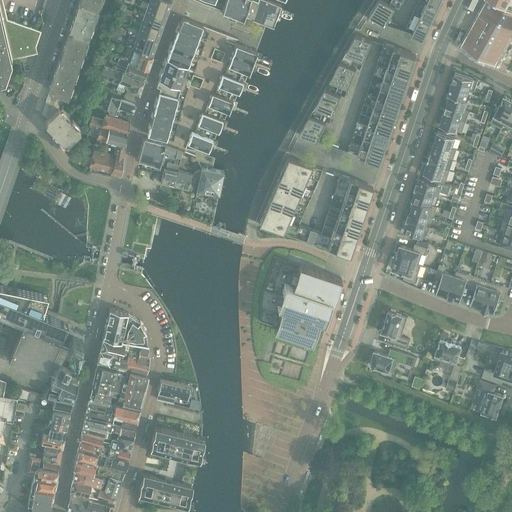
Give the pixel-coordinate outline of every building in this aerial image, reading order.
[(93,21),(98,6),(80,0),(75,15),(93,21)] [(168,0),(150,0),(150,3),(169,10),(172,1),(168,0)] [(245,13),(273,23),(281,2),(274,0),(225,0),(222,10),(243,18),(245,13)] [(396,6),(383,0),(379,0),(367,18),(386,25),(396,6)] [(511,0),(487,0),(462,46),(495,64),(511,33),(511,0)] [(437,7),(427,2),(421,16),(431,21),(437,7)] [(166,19),(169,10),(150,3),(146,12),(166,19)] [(36,46),(41,31),(7,19),(5,8),(3,9),(0,9),(0,6),(0,84),(3,84),(2,82),(5,82),(11,62),(11,59),(12,59),(16,58),(20,57),(38,52),(36,46)] [(146,12),(143,21),(162,28),(166,19),(146,12)] [(75,15),(70,29),(88,35),(93,21),(75,15)] [(412,33),(424,37),(431,21),(421,16),(412,33)] [(203,25),(182,17),(178,28),(199,36),(203,25)] [(162,28),(143,21),(140,30),(159,37),(162,28)] [(174,38),(195,46),(199,36),(178,28),(174,38)] [(83,50),(88,35),(70,29),(65,44),(83,50)] [(140,30),(137,39),(156,46),(159,37),(140,30)] [(373,40),(356,34),(341,61),(351,65),(355,56),(364,60),(373,40)] [(174,38),(170,48),(192,56),(195,46),(174,38)] [(156,46),(137,39),(134,48),(153,56),(156,46)] [(253,62),(257,51),(236,43),(232,54),(253,62)] [(65,44),(60,59),(78,65),(83,50),(65,44)] [(417,55),(384,44),(380,54),(391,58),(391,57),(413,65),(417,55)] [(132,47),(127,60),(148,69),(153,56),(134,48),(132,47)] [(188,66),(192,56),(170,48),(167,58),(188,66)] [(228,64),(243,69),(243,70),(249,72),(253,62),(232,54),(228,64)] [(145,79),(148,69),(127,60),(120,57),(117,64),(127,68),(125,71),(145,79)] [(391,57),(391,58),(388,67),(410,75),(413,65),(391,57)] [(167,58),(163,68),(184,76),(188,66),(167,58)] [(60,59),(55,74),(72,80),(78,65),(60,59)] [(357,68),(351,65),(341,61),(329,82),(330,82),(331,80),(349,87),(357,68)] [(240,79),(243,70),(243,69),(228,64),(224,73),(222,72),(218,83),(233,89),(239,92),(243,80),(240,79)] [(125,87),(139,94),(144,81),(104,65),(100,75),(119,83),(120,81),(127,83),(125,87)] [(410,75),(388,67),(384,77),(407,84),(410,75)] [(181,86),(184,76),(163,68),(156,86),(160,87),(159,92),(178,97),(181,86)] [(452,83),(470,89),(474,91),(478,80),(473,79),(473,78),(455,72),(452,83)] [(67,95),(72,80),(55,74),(50,89),(62,93),(67,95)] [(407,84),(384,77),(381,86),(404,94),(407,84)] [(208,102),(223,108),(223,109),(229,111),(233,100),(229,98),(233,89),(218,83),(214,93),(212,92),(208,102)] [(448,93),(468,100),(468,99),(466,99),(470,89),(452,83),(448,93)] [(404,94),(381,86),(378,96),(400,104),(404,94)] [(342,95),(327,88),(326,87),(310,115),(320,119),(324,110),(334,114),(342,95)] [(50,89),(48,95),(60,99),(62,93),(50,89)] [(156,102),(175,108),(178,97),(159,92),(156,102)] [(468,100),(448,93),(448,94),(450,94),(448,99),(446,98),(445,102),(447,103),(447,104),(465,110),(468,100)] [(48,95),(46,100),(59,105),(60,99),(48,95)] [(120,106),(133,111),(135,105),(121,99),(120,99),(112,96),(107,107),(109,110),(117,114),(120,106)] [(400,104),(378,96),(375,106),(397,113),(400,104)] [(505,121),(511,108),(511,100),(504,96),(498,108),(496,108),(494,112),(495,113),(494,115),(505,121)] [(46,100),(44,106),(55,110),(58,108),(59,105),(46,100)] [(153,113),(173,118),(175,108),(156,102),(153,113)] [(219,118),(223,109),(223,108),(208,102),(204,112),(202,111),(198,122),(213,127),(213,128),(219,130),(223,119),(219,118)] [(443,114),(466,122),(466,121),(461,120),(465,110),(447,104),(443,114)] [(41,113),(47,118),(55,110),(44,106),(41,113)] [(397,113),(375,106),(371,115),(394,123),(397,113)] [(45,121),(56,132),(69,119),(58,108),(55,110),(47,118),(45,121)] [(511,108),(505,121),(503,125),(511,129),(511,108)] [(116,129),(127,133),(130,122),(106,112),(103,120),(92,116),(90,124),(91,125),(89,131),(98,134),(100,125),(116,130),(116,129)] [(150,123),(170,129),(173,118),(153,113),(150,123)] [(466,122),(443,114),(440,125),(462,133),(466,122)] [(326,121),(320,119),(310,115),(299,135),(318,141),(326,121)] [(394,123),(371,115),(368,125),(391,133),(394,123)] [(56,132),(67,143),(80,130),(69,119),(56,132)] [(187,141),(209,149),(213,138),(209,137),(213,128),(213,127),(198,122),(194,131),(192,130),(187,141)] [(150,123),(148,134),(167,140),(170,129),(150,123)] [(97,137),(125,146),(127,133),(116,129),(116,130),(100,125),(98,134),(97,137)] [(391,133),(368,125),(365,135),(387,142),(391,133)] [(457,149),(452,147),(456,137),(438,131),(437,133),(435,132),(434,136),(436,137),(434,142),(457,149)] [(365,135),(362,144),(384,152),(387,142),(365,135)] [(143,138),(137,160),(160,166),(166,144),(143,138)] [(362,144),(352,140),(348,151),(381,162),(384,152),(362,144)] [(81,142),(73,149),(76,152),(83,145),(81,142)] [(457,149),(434,142),(431,152),(453,159),(457,149)] [(490,150),(502,156),(505,149),(494,143),(490,150)] [(122,175),(125,147),(117,145),(114,153),(116,153),(116,155),(94,149),(89,166),(122,175)] [(427,162),(450,170),(450,169),(445,168),(448,158),(453,160),(453,159),(431,152),(427,162)] [(323,169),(288,157),(284,167),(308,175),(308,176),(319,180),(323,169)] [(450,170),(427,162),(424,173),(446,180),(450,170)] [(178,170),(164,167),(161,182),(175,185),(178,170)] [(198,183),(197,190),(219,194),(224,172),(202,167),(201,169),(198,183)] [(308,175),(284,167),(280,177),(304,185),(308,176),(308,175)] [(192,181),(198,183),(201,169),(194,172),(192,181)] [(192,173),(178,170),(175,185),(189,188),(192,173)] [(373,186),(340,175),(336,186),(347,189),(347,188),(369,196),(373,186)] [(61,190),(35,177),(31,186),(56,199),(61,190)] [(304,185),(280,177),(276,186),(300,194),(304,185)] [(439,196),(442,186),(420,178),(418,183),(416,182),(414,188),(439,196)] [(300,194),(276,186),(271,195),(296,204),(300,194)] [(369,196),(347,188),(347,189),(344,198),(366,206),(369,196)] [(439,196),(414,188),(414,189),(416,189),(413,199),(437,207),(431,204),(434,195),(438,197),(439,196)] [(296,204),(271,195),(267,205),(292,213),(296,204)] [(366,206),(344,198),(340,208),(363,215),(366,206)] [(437,207),(413,199),(413,200),(415,200),(413,205),(411,204),(410,209),(411,209),(411,210),(434,217),(437,207)] [(292,213),(267,205),(263,214),(288,222),(292,213)] [(363,215),(340,208),(337,217),(360,225),(363,215)] [(503,219),(511,222),(511,209),(507,208),(503,219)] [(406,220),(430,228),(430,227),(426,226),(429,216),(434,218),(434,217),(411,210),(410,214),(408,214),(406,220)] [(288,222),(263,214),(259,224),(306,240),(310,228),(299,224),(299,225),(288,222)] [(360,225),(337,217),(334,227),(356,235),(360,225)] [(500,230),(511,234),(511,222),(503,219),(503,220),(508,221),(504,231),(500,230)] [(430,228),(406,220),(408,221),(404,231),(427,238),(430,228)] [(334,227),(331,236),(331,237),(353,244),(356,235),(334,227)] [(350,254),(353,244),(331,237),(331,236),(321,233),(321,231),(310,228),(306,240),(350,254)] [(511,234),(500,230),(496,242),(511,246),(511,234)] [(400,245),(396,257),(421,265),(421,264),(419,264),(422,254),(426,255),(428,248),(415,244),(413,249),(400,245)] [(474,258),(486,262),(489,251),(477,248),(474,258)] [(334,301),(342,278),(299,264),(285,259),(274,256),(260,297),(260,322),(274,327),(312,340),(320,342),(331,311),(328,310),(331,300),(334,301)] [(421,265),(396,257),(396,258),(394,257),(393,262),(394,263),(392,269),(405,273),(403,279),(416,283),(419,276),(417,275),(421,265)] [(447,297),(448,298),(457,271),(456,271),(455,276),(445,272),(447,266),(440,264),(435,277),(441,279),(437,292),(438,292),(437,294),(442,296),(442,294),(448,296),(447,297)] [(448,298),(453,299),(454,298),(460,300),(465,287),(470,289),(474,276),(468,273),(467,275),(457,271),(448,298)] [(481,309),(482,309),(491,282),(480,279),(481,278),(474,276),(470,289),(475,290),(471,303),(472,304),(471,305),(476,307),(476,305),(482,307),(481,309)] [(482,309),(488,312),(489,309),(494,311),(499,298),(504,300),(509,287),(502,285),(501,286),(491,282),(482,309)] [(4,314),(24,323),(62,339),(68,324),(44,314),(48,296),(0,286),(0,312),(1,313),(4,314)] [(110,308),(106,323),(124,327),(128,312),(110,308)] [(401,337),(408,317),(396,313),(396,311),(391,310),(391,311),(389,311),(382,331),(392,335),(390,341),(408,347),(410,340),(401,337)] [(128,312),(124,327),(121,339),(143,326),(140,320),(139,321),(128,313),(128,312)] [(71,366),(78,352),(68,347),(69,344),(61,341),(62,339),(24,323),(9,359),(47,375),(49,370),(55,373),(50,381),(60,384),(59,387),(75,393),(80,371),(71,366)] [(106,323),(103,338),(121,342),(121,339),(124,327),(106,323)] [(147,331),(143,326),(121,339),(121,342),(124,343),(124,342),(148,346),(148,345),(149,344),(148,344),(146,331),(147,331)] [(73,336),(69,344),(68,347),(78,352),(83,342),(73,336)] [(121,342),(103,338),(100,349),(127,355),(127,359),(125,367),(147,373),(150,360),(149,346),(148,346),(124,342),(124,343),(121,342)] [(462,346),(441,339),(434,358),(454,365),(450,378),(458,381),(466,358),(458,356),(462,346)] [(477,347),(500,354),(502,347),(480,341),(477,347)] [(413,366),(416,357),(390,348),(388,355),(377,351),(375,357),(373,356),(370,364),(393,372),(397,361),(413,366)] [(127,355),(100,349),(97,361),(125,367),(127,359),(127,355)] [(485,369),(483,377),(502,383),(504,376),(511,378),(511,353),(502,350),(495,372),(485,369)] [(126,370),(116,368),(97,364),(92,386),(112,390),(121,392),(124,382),(126,370)] [(146,386),(148,377),(149,375),(126,370),(124,382),(146,386)] [(416,375),(413,385),(421,387),(423,377),(416,375)] [(0,486),(1,485),(3,481),(0,479),(0,433),(2,434),(5,421),(13,423),(18,399),(3,396),(6,381),(0,378),(0,486)] [(160,379),(157,389),(187,396),(190,385),(160,379)] [(494,392),(496,385),(480,379),(477,388),(484,390),(477,410),(483,412),(483,413),(488,415),(489,414),(496,416),(503,395),(494,392)] [(146,386),(124,382),(121,392),(122,393),(122,396),(120,396),(120,398),(121,399),(141,403),(146,386)] [(122,393),(121,392),(112,390),(92,386),(91,393),(100,395),(100,394),(110,396),(120,398),(120,396),(122,396),(122,393)] [(73,401),(75,393),(59,387),(59,388),(58,390),(48,388),(47,394),(73,401)] [(20,398),(28,399),(30,390),(22,388),(20,398)] [(120,398),(110,396),(100,394),(100,395),(91,393),(89,400),(114,404),(120,405),(121,399),(120,398)] [(71,411),(73,401),(47,394),(46,396),(55,398),(52,406),(71,411)] [(121,399),(120,405),(140,409),(141,403),(121,399)] [(111,415),(113,407),(114,404),(89,400),(87,410),(111,415)] [(140,409),(120,405),(114,404),(113,407),(111,415),(113,416),(117,416),(137,421),(140,409)] [(52,418),(68,421),(70,413),(54,410),(52,418)] [(117,416),(113,416),(111,415),(87,410),(85,417),(115,423),(117,416)] [(135,428),(137,421),(117,416),(115,423),(135,428)] [(135,428),(115,423),(85,417),(83,424),(111,430),(119,431),(134,434),(135,428)] [(52,418),(50,425),(51,425),(66,429),(68,421),(52,418)] [(46,441),(62,446),(64,437),(53,435),(49,430),(51,425),(50,425),(45,424),(41,440),(46,441)] [(119,431),(111,430),(83,424),(82,430),(112,437),(117,439),(119,431)] [(64,437),(66,429),(51,425),(49,430),(53,435),(64,437)] [(205,438),(155,426),(150,448),(200,460),(205,438)] [(106,453),(108,454),(110,447),(111,444),(110,444),(112,437),(82,430),(80,439),(98,444),(96,451),(106,453)] [(110,444),(111,444),(131,449),(134,434),(119,431),(117,439),(112,437),(110,444)] [(98,444),(80,439),(78,446),(96,451),(98,444)] [(29,452),(28,455),(31,456),(35,457),(34,460),(36,460),(36,459),(39,460),(39,458),(60,462),(62,446),(46,441),(43,455),(29,452)] [(108,454),(129,459),(131,449),(111,444),(110,447),(108,454)] [(106,453),(96,451),(78,446),(76,455),(76,456),(103,463),(104,462),(105,458),(106,453)] [(106,453),(105,458),(104,462),(126,468),(129,459),(108,454),(106,453)] [(28,469),(37,471),(36,475),(40,476),(57,479),(58,470),(40,467),(41,461),(39,460),(36,459),(36,460),(34,460),(35,457),(31,456),(28,469)] [(100,469),(99,472),(109,475),(110,474),(122,478),(125,469),(103,463),(76,456),(74,467),(76,467),(96,473),(98,468),(100,469)] [(40,467),(58,470),(60,462),(39,458),(39,460),(41,461),(40,467)] [(107,476),(96,473),(76,467),(73,478),(92,483),(103,488),(107,476)] [(110,474),(109,475),(104,489),(117,494),(122,478),(110,474)] [(188,508),(193,486),(143,474),(138,495),(188,508)] [(35,475),(33,482),(36,484),(35,485),(55,489),(57,479),(40,476),(36,475),(35,475)] [(104,489),(103,488),(92,483),(73,478),(71,490),(98,497),(98,498),(99,498),(99,497),(115,502),(117,494),(104,489)] [(36,484),(33,482),(32,481),(32,482),(30,495),(53,499),(55,489),(35,485),(36,484)] [(103,501),(97,499),(98,498),(98,497),(71,490),(69,501),(90,506),(103,509),(105,501),(103,501)] [(28,504),(30,505),(51,511),(53,499),(30,495),(28,504)] [(102,511),(103,509),(90,506),(69,501),(67,511),(72,511),(102,511)] [(105,501),(103,509),(102,511),(112,511),(114,503),(105,501)]
